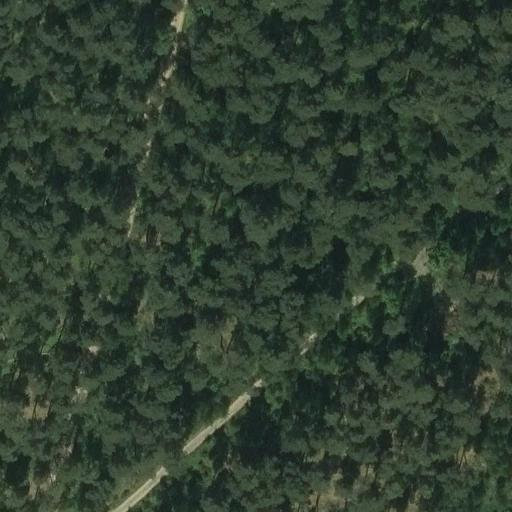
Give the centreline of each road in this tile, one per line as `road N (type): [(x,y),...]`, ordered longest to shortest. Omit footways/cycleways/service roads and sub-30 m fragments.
road 1 (track): [(119,511),(511,176)]
road 2 (track): [(168,76),(56,511)]
